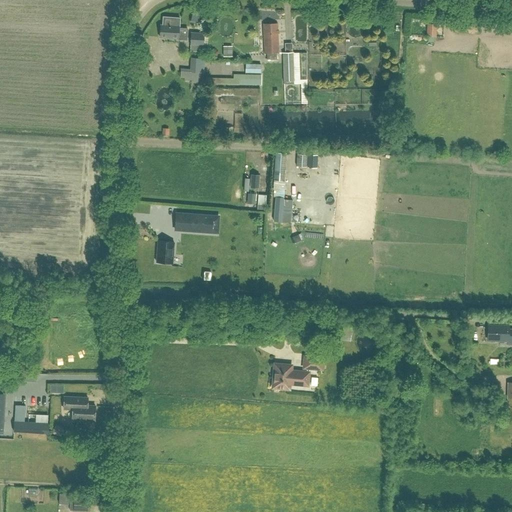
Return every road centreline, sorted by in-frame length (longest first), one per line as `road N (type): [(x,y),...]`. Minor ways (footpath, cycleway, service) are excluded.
road 1 (unclassified): [(153,0),(127,46),(114,212),(118,302)]
road 2 (unclassified): [(118,302),(408,313)]
road 3 (unclassified): [(118,302),(126,401),(119,511)]
road 4 (unclassified): [(511,8),(361,0)]
road 5 (track): [(121,489),(0,482)]
